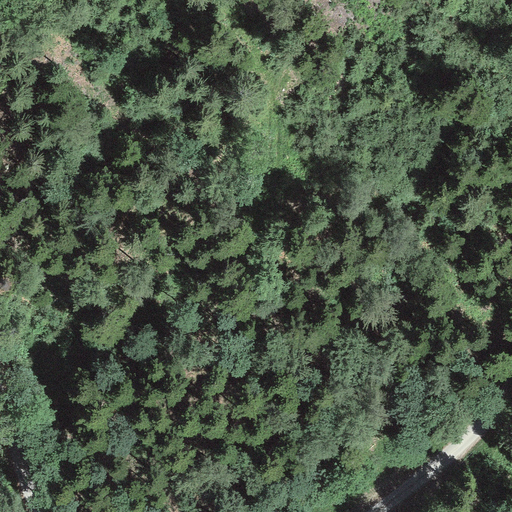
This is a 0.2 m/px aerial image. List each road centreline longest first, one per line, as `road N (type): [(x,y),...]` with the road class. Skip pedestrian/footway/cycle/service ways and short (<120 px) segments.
road 1 (unclassified): [(379,511),(471,437),(511,386)]
road 2 (unclassified): [(0,380),(35,511)]
